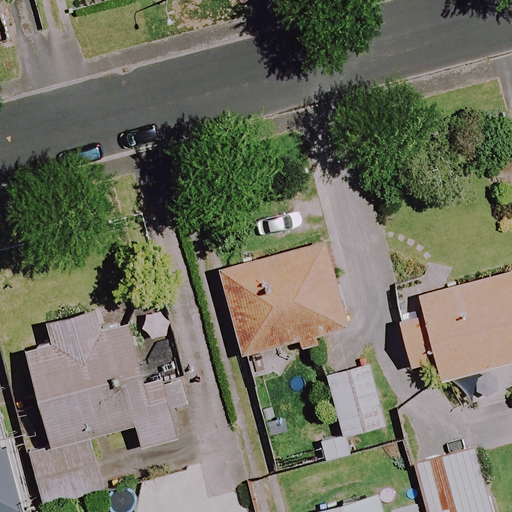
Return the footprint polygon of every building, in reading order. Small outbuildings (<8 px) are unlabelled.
[(332,232),(217,265),(245,364),(361,332),(332,232)] [(511,265),(414,290),(437,380),(511,360),(511,265)] [(165,320),(30,348),(49,443),(29,447),(41,503),(196,471),(165,320)] [(372,359),(325,371),(341,437),(389,425),(372,359)] [(0,511),(11,511),(22,510),(0,416),(0,511)] [(499,511),(480,447),(413,467),(426,511),(499,511)] [(390,511),(384,487),(305,507),(306,511),(390,511)]
